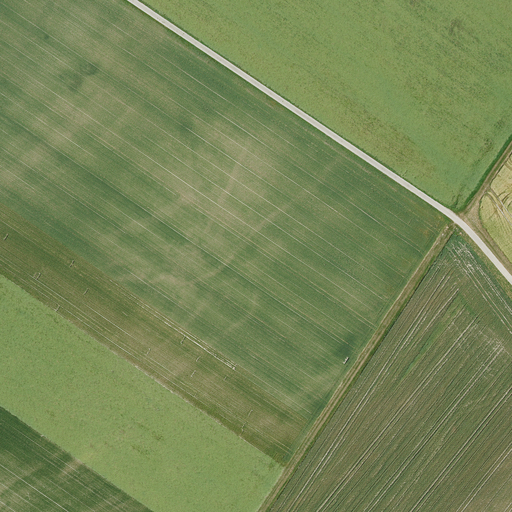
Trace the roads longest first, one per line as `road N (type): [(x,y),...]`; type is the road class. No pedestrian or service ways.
road 1 (track): [(132,0),(442,209),(511,281)]
road 2 (track): [(265,511),(511,144)]
